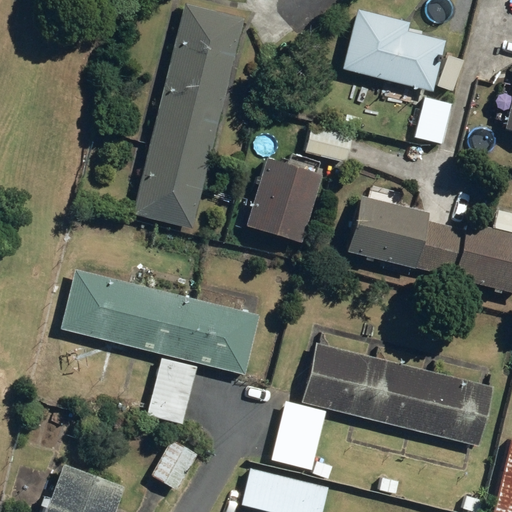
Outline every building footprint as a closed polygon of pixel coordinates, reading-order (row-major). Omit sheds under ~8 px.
[(240,21),(180,6),(127,211),(187,226),(240,21)] [(404,22),(351,8),(335,71),(417,92),(424,94),(438,43),(401,33),(404,22)] [(511,72),(498,127),(511,130),(511,72)] [(435,150),(447,103),(420,96),(408,143),(435,150)] [(308,125),(301,151),(341,163),(349,137),(308,125)] [(315,174),(258,158),(238,227),(296,243),(315,174)] [(407,267),(422,210),(359,194),(344,250),(407,267)] [(511,234),(422,210),(407,267),(511,294),(511,234)] [(254,315),(70,271),(58,320),(242,364),(254,315)] [(489,387),(311,343),(296,402),(474,447),(489,387)] [(142,416),(178,425),(193,367),(157,358),(142,416)] [(281,402),(266,460),(307,471),(322,413),(281,402)] [(146,476),(173,491),(194,455),(167,440),(146,476)] [(489,511),(511,511),(511,441),(507,440),(489,511)] [(110,511),(119,488),(58,466),(40,511),(110,511)] [(317,511),(323,488),(245,469),(237,505),(263,511),(317,511)]
